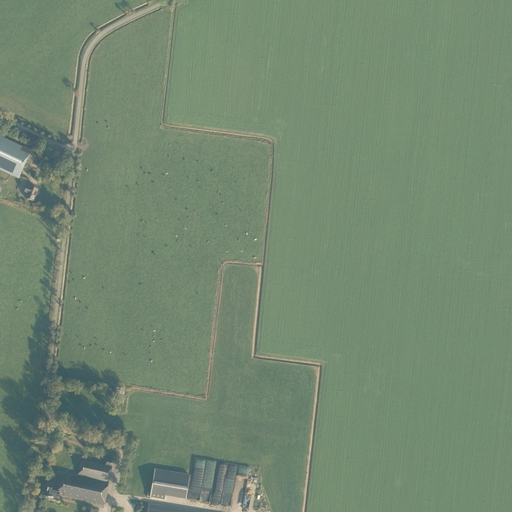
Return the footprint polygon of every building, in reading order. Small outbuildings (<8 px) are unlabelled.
[(0,136),(0,169),(18,178),(27,159),(30,160),(33,152),(22,147),(0,136)] [(24,193),(27,194),(26,198),(33,201),(35,196),(36,196),(38,190),(27,185),(24,193)] [(51,499),(53,498),(59,499),(60,496),(103,506),(113,462),(107,460),(106,465),(81,459),(77,475),(107,482),(106,483),(68,474),(68,476),(57,474),(54,489),(53,489),(53,488),(48,487),(47,490),(48,491),(47,497),(48,499),(51,499)] [(240,465),(237,486),(239,487),(239,492),(246,494),(250,466),(240,465)] [(190,475),(155,469),(150,497),(165,499),(166,496),(186,499),(190,475)]
